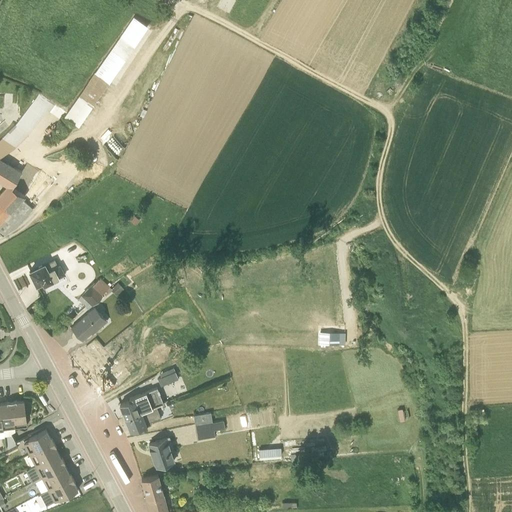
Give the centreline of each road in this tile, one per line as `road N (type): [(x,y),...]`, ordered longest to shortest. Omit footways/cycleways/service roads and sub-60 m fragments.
road 1 (track): [(187,0),(389,112),(375,176),(378,207),(461,309),(468,511)]
road 2 (residential): [(123,511),(46,366)]
